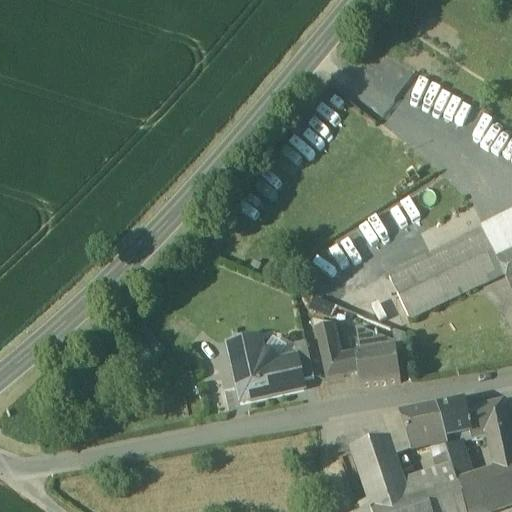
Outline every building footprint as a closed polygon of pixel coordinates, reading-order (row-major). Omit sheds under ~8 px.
[(511,219),(483,234),(497,263),(511,256),(511,219)] [(483,234),(389,279),(409,320),(503,275),(497,263),(483,234)] [(511,256),(497,263),(503,275),(511,293),(511,256)] [(340,361),(333,330),(316,334),(327,383),(359,377),(356,358),(340,361)] [(395,346),(359,332),(357,335),(361,358),(396,352),(395,346)] [(133,346),(156,361),(164,349),(142,334),(133,346)] [(277,364),(263,355),(260,340),(228,347),(241,406),(304,392),(302,384),(297,360),(296,360),(277,364)] [(306,346),(294,349),(296,360),(297,360),(302,384),(314,381),(306,346)] [(361,358),(356,358),(359,377),(361,391),(401,385),(396,352),(361,358)] [(463,405),(436,410),(446,442),(461,437),(469,434),(471,432),(466,415),(463,405)] [(504,406),(466,415),(471,432),(469,434),(489,430),(494,451),(511,446),(511,443),(504,408),(504,409),(504,406)] [(436,410),(400,418),(412,453),(445,442),(446,442),(436,410)] [(446,442),(445,442),(449,457),(454,470),(456,476),(464,473),(456,448),(464,446),(461,437),(446,442)] [(389,442),(351,453),(370,511),(413,511),(411,505),(389,442)] [(511,446),(494,451),(499,475),(511,472),(511,446)] [(449,457),(437,460),(441,474),(454,470),(449,457)] [(511,472),(499,475),(510,508),(511,507),(511,472)] [(464,473),(456,476),(460,489),(468,486),(464,473)] [(460,489),(459,489),(466,511),(499,511),(510,508),(499,475),(468,486),(460,489)] [(466,511),(459,489),(411,505),(413,511),(466,511)]
